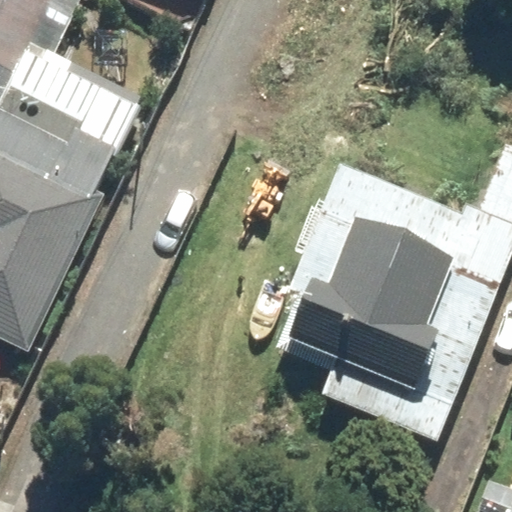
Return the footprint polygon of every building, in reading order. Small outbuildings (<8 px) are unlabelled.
[(91,0),(0,0),(0,71),(20,81),(27,67),(52,80),(91,0)] [(22,97),(12,92),(0,116),(0,337),(35,355),(113,200),(105,196),(128,150),(92,132),(97,121),(28,86),(22,97)] [(511,161),(491,216),(511,224),(511,161)] [(449,445),(511,284),(511,230),(476,216),(473,222),(354,176),(285,353),(345,377),(335,401),(449,445)] [(511,511),(511,482),(500,511),(511,511)]
